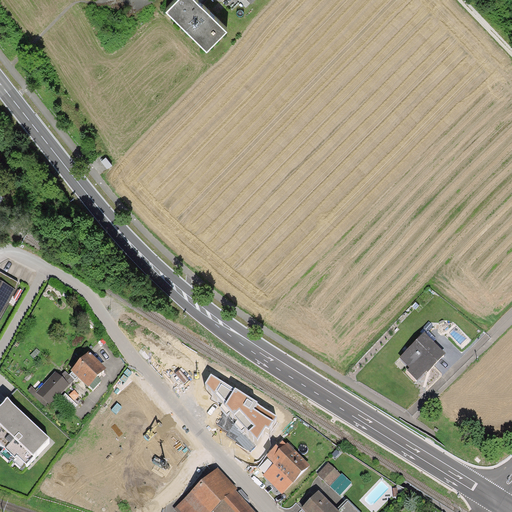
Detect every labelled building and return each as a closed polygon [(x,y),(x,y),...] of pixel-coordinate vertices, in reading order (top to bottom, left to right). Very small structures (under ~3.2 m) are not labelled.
[(202,1),(200,0),(174,0),(168,7),(208,46),(227,26),(202,1)] [(0,319),(16,292),(15,291),(19,284),(0,273),(0,319)] [(446,354),(427,334),(402,357),(410,366),(408,369),(418,380),(431,367),(446,354)] [(106,369),(89,353),(71,371),(73,371),(70,375),(75,380),(78,378),(89,388),(90,387),(93,390),(101,382),(97,378),(106,369)] [(70,386),(69,385),(74,380),(65,372),(60,377),(56,373),(38,393),(49,404),(56,410),(61,405),(56,401),(70,386)] [(44,383),(39,379),(28,391),(46,407),(49,404),(38,393),(36,392),(44,383)] [(263,442),(278,421),(211,379),(205,389),(259,448),(263,442)] [(178,435),(135,385),(106,410),(149,460),(178,435)] [(66,394),(59,401),(71,413),(78,406),(66,394)] [(27,467),(51,442),(34,426),(8,402),(0,410),(0,446),(15,460),(17,457),(27,467)] [(282,493),(309,465),(288,444),(287,446),(284,442),(275,450),(268,458),(275,465),(264,475),(282,493)] [(68,455),(58,486),(141,511),(147,511),(157,482),(68,455)] [(342,475),(329,463),(317,475),(340,497),(353,483),(343,474),(342,475)] [(238,490),(219,469),(176,509),(178,511),(214,511),(237,491),(238,490)] [(256,511),(237,491),(214,511),(256,511)] [(338,511),(318,492),(302,509),(305,511),(338,511)] [(338,511),(360,511),(349,501),(338,511)]
